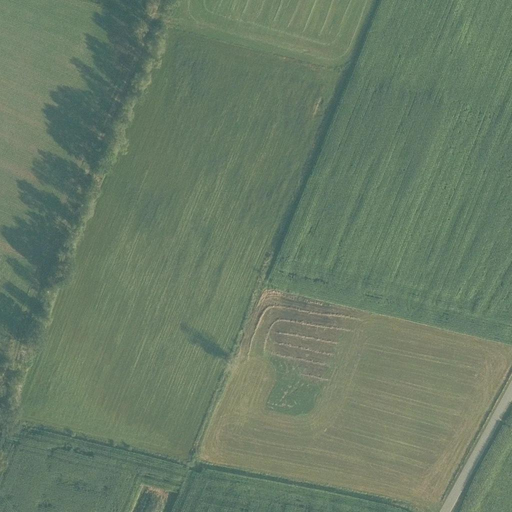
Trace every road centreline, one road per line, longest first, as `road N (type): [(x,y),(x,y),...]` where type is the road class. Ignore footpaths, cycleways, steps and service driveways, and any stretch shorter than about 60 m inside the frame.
road 1 (track): [(0,387),(160,0)]
road 2 (unclassified): [(443,511),(511,385)]
